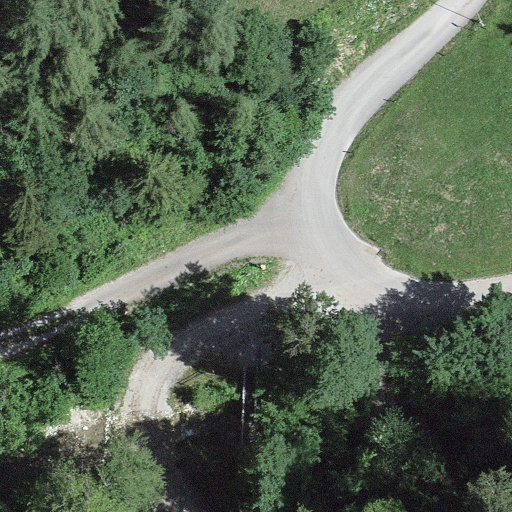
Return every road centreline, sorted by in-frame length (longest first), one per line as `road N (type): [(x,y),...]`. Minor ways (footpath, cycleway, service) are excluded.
road 1 (track): [(511,289),(413,297),(310,249),(304,184),(350,106),(461,0)]
road 2 (track): [(310,249),(136,399),(168,481),(190,511)]
road 3 (track): [(307,215),(74,308),(0,329)]
